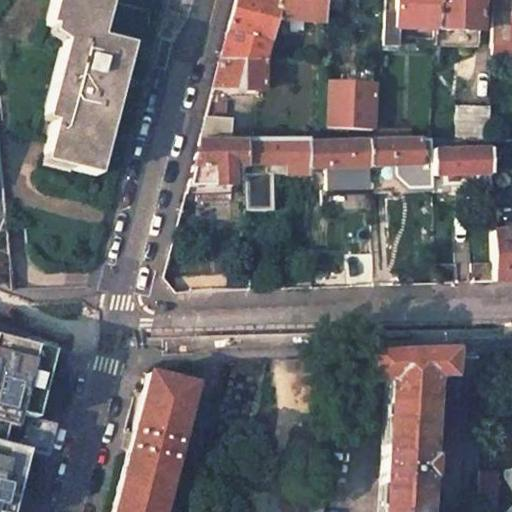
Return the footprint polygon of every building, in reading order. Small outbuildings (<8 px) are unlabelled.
[(120,0),(64,0),(58,35),(75,38),(55,115),(63,118),(53,158),(73,162),(107,171),(128,88),(132,72),(141,41),(127,38),(111,32),(120,0)] [(322,9),(322,0),(233,0),(211,88),(263,90),(263,61),(270,34),(273,20),(321,22),(322,9)] [(338,10),(338,0),(322,0),(322,9),(338,10)] [(434,30),(435,0),(394,0),(394,13),(384,12),(382,46),(397,47),(398,28),(434,30)] [(435,0),(434,30),(478,32),(479,0),(435,0)] [(511,0),(492,0),(490,41),(511,42),(511,0)] [(373,85),(328,83),(325,128),(371,131),(373,85)] [(488,107),(446,108),(445,140),(487,140),(488,107)] [(230,119),(203,117),(198,139),(228,139),(230,119)] [(243,139),(228,139),(198,139),(185,187),(223,186),(230,186),(230,167),(243,166),(243,139)] [(262,139),(243,139),(243,166),(243,171),(264,171),(264,164),(284,164),(284,174),(305,174),(305,168),(306,144),(306,139),(262,139)] [(378,141),(367,141),(366,142),(367,167),(406,165),(406,176),(430,174),(428,140),(378,141)] [(488,186),(487,140),(445,140),(428,140),(430,174),(430,188),(488,186)] [(315,144),(306,144),(305,168),(337,167),(367,167),(366,142),(315,144)] [(511,230),(490,232),(491,263),(492,282),(511,281),(511,230)] [(491,263),(470,264),(471,283),(492,282),(491,263)] [(455,267),(434,267),(434,284),(455,283),(455,267)] [(308,273),(281,275),(282,289),(309,288),(309,279),(308,273)] [(339,278),(309,279),(309,288),(333,287),(340,287),(346,287),(371,286),(371,277),(339,278)] [(0,511),(4,511),(20,453),(43,459),(52,426),(28,419),(37,381),(44,354),(32,350),(33,344),(0,336),(0,511)] [(446,353),(366,356),(366,381),(384,382),(377,511),(420,511),(428,377),(445,378),(446,353)] [(156,511),(190,385),(145,374),(133,424),(129,423),(123,447),(126,448),(109,511),(156,511)]
